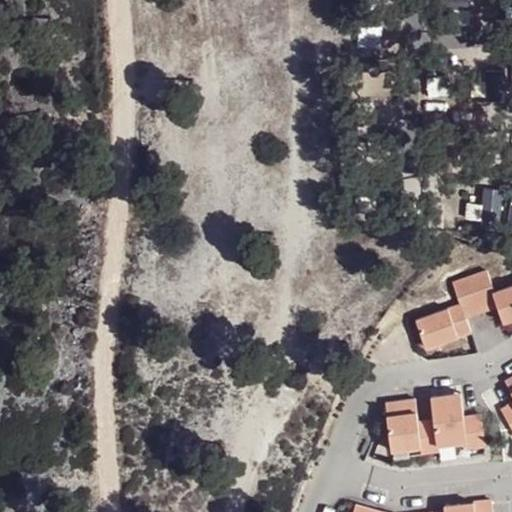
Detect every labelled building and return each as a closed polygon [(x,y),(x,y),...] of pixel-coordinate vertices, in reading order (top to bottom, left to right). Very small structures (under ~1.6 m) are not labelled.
[(486,269),(455,280),(468,317),(499,307),(486,269)] [(511,281),(495,287),(506,320),(511,318),(511,281)] [(415,315),(426,345),(469,330),(458,300),(415,315)] [(458,388),(430,391),(436,446),(479,441),(475,407),(461,409),(458,388)] [(418,415),(431,413),(428,391),(415,393),(418,415)] [(414,395),(386,398),(392,453),(434,448),(430,414),(416,416),(414,395)] [(445,501),(446,511),(475,511),(474,498),(445,501)] [(387,511),(353,501),(349,511),(387,511)]
